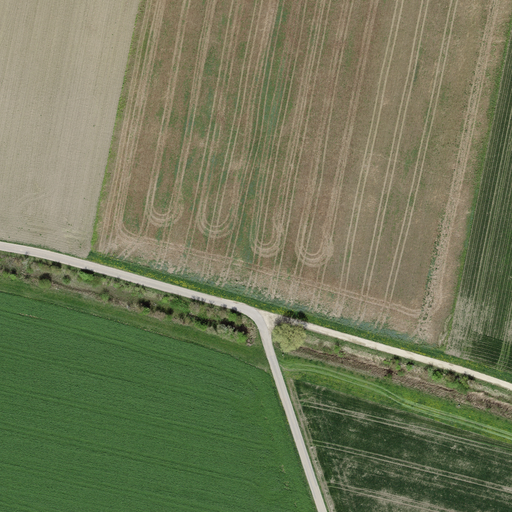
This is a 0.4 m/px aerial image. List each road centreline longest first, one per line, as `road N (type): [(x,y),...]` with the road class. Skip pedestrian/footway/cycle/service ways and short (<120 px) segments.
road 1 (unclassified): [(323,511),(255,315),(0,245)]
road 2 (track): [(511,388),(285,319),(257,318)]
